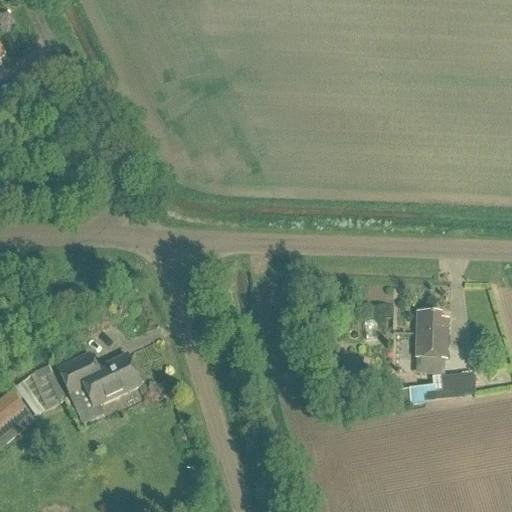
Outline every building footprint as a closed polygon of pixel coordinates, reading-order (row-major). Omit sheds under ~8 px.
[(417,317),(415,361),(446,362),(448,323),(440,323),(440,318),(417,317)] [(84,392),(94,413),(141,390),(126,360),(97,374),(89,358),(57,373),(69,399),(84,392)] [(343,378),(357,378),(357,364),(343,364),(343,378)] [(34,375),(38,383),(54,376),(50,368),(34,375)] [(433,380),(433,389),(391,393),(392,407),(464,401),(463,397),(475,396),(474,376),(433,380)] [(0,406),(0,433),(26,411),(12,396),(0,406)]
